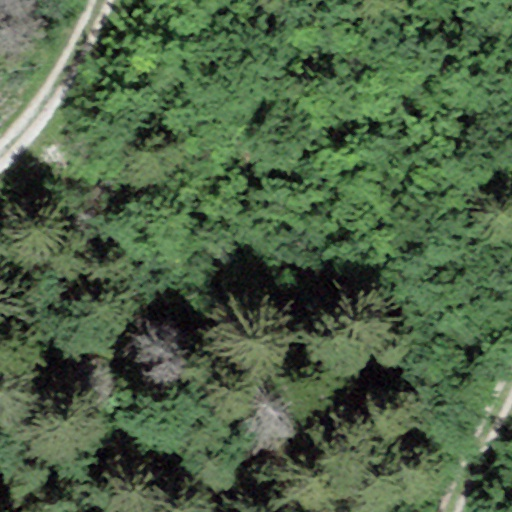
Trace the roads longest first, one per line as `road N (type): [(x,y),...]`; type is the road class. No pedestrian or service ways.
road 1 (track): [(99,0),(38,115),(0,154)]
road 2 (track): [(452,511),(511,385)]
